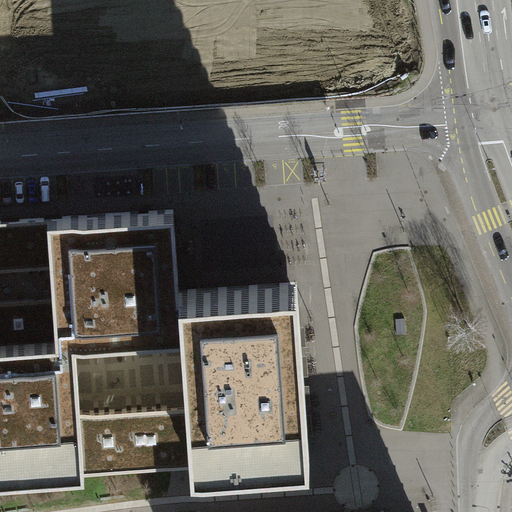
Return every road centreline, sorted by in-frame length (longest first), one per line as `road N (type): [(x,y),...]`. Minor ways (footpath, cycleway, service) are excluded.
road 1 (residential): [(482,120),(0,156)]
road 2 (secondary): [(462,0),(482,120)]
